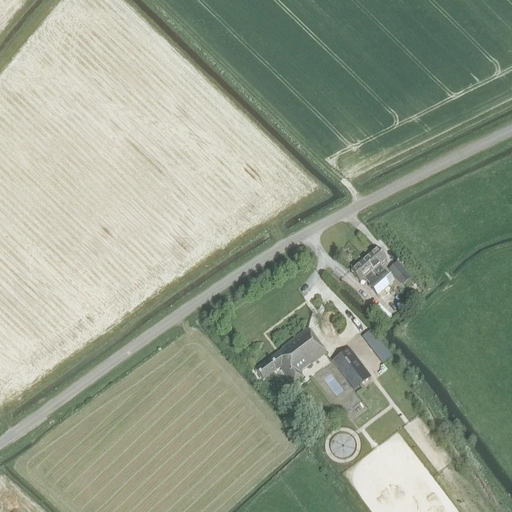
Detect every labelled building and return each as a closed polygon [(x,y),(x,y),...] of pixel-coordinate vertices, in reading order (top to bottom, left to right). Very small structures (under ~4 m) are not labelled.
[(394,282),(379,265),(386,260),(377,249),(364,260),(370,266),(369,267),(373,271),(380,277),(386,283),(388,286),(394,282)] [(380,277),(373,271),(369,267),(370,266),(364,260),(351,271),(360,282),(364,279),(370,286),(369,286),(377,296),(388,286),(386,283),(380,277)] [(411,278),(406,273),(397,263),(389,269),(399,280),(402,276),(407,282),(411,278)] [(395,312),(383,301),(377,308),(389,319),(395,312)] [(300,374),(326,354),(307,329),(281,349),(282,350),(254,372),(262,382),(280,369),(293,385),(303,378),(300,374)] [(373,329),(363,336),(383,363),(393,356),(373,329)] [(346,380),(353,375),(360,385),(370,377),(349,348),(331,361),(346,380)]
